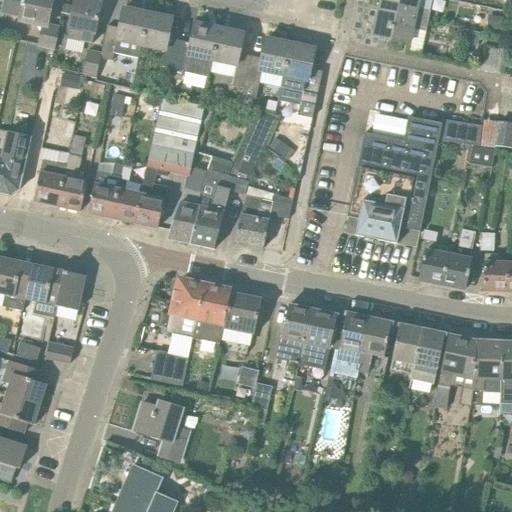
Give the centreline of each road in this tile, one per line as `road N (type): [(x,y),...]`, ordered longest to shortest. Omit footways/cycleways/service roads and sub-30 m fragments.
road 1 (residential): [(511,320),(156,257),(123,258)]
road 2 (tertiary): [(63,511),(131,294),(123,258)]
road 3 (tertiary): [(123,258),(95,241),(0,220)]
